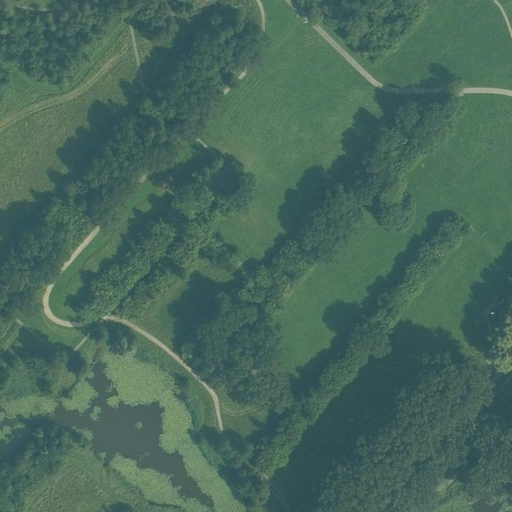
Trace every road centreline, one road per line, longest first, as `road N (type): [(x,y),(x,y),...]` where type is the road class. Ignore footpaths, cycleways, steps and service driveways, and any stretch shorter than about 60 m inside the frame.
road 1 (unknown): [(257,0),(263,45),(46,290),(40,303),(58,324),(101,322)]
road 2 (unknown): [(288,511),(225,443),(208,385),(138,324),(101,322)]
